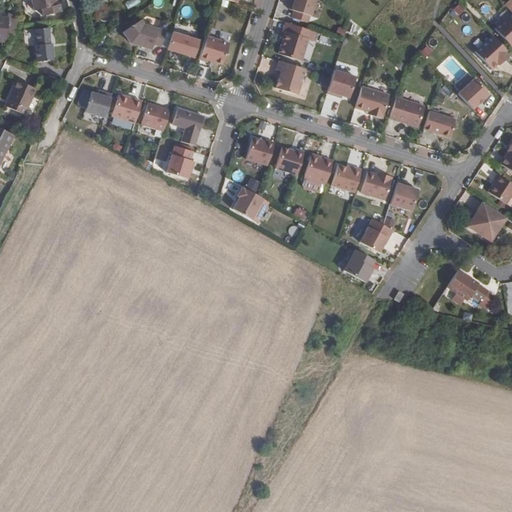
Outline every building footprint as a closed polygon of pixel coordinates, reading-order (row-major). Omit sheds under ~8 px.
[(49,14),(51,14),(63,11),(66,9),(63,2),(59,3),(58,0),(36,0),(39,9),(46,7),(49,14)] [(315,0),(292,0),(292,2),(293,2),(291,9),(295,11),(294,18),(309,23),(315,0)] [(459,3),(453,10),(460,15),(466,8),(459,3)] [(53,21),(65,19),(63,11),(51,14),(53,21)] [(0,36),(12,38),(14,33),(18,34),(23,27),(15,20),(15,15),(0,13),(0,36)] [(511,13),(495,29),(511,48),(511,47),(511,13)] [(131,41),(151,48),(153,43),(162,46),(167,31),(145,23),(142,18),(124,31),(131,41)] [(408,22),(397,19),(389,48),(400,51),(408,22)] [(56,43),(54,27),(42,29),(44,44),(42,45),(44,61),(60,59),(58,43),(56,43)] [(345,36),(347,29),(338,27),(336,34),(345,36)] [(200,39),(173,31),(167,48),(194,56),(200,39)] [(310,38),(289,32),(287,39),(284,38),(279,53),(302,60),(310,38)] [(207,35),(200,58),(208,60),(208,58),(223,63),(230,43),(207,35)] [(429,58),(440,41),(432,36),(421,52),(429,58)] [(490,70),(497,63),(502,59),(503,60),(508,54),(491,36),(473,52),(490,70)] [(451,59),(446,64),(454,73),(459,68),(451,59)] [(304,69),(278,61),(276,70),(280,71),(275,88),(296,94),(304,69)] [(335,69),(334,71),(328,92),(336,96),(337,93),(350,97),(356,76),(335,69)] [(457,93),(471,108),(487,94),(473,78),(457,93)] [(18,101),(15,107),(30,115),(42,88),(23,79),(14,99),(18,101)] [(362,86),(355,106),(368,110),(373,112),(373,115),(382,117),(389,95),(362,86)] [(85,111),(105,117),(112,94),(105,92),(104,96),(99,94),(91,92),(85,111)] [(111,116),(134,123),(141,100),(117,94),(111,116)] [(423,105),(401,98),(395,119),(417,126),(423,105)] [(163,131),(169,109),(146,103),(140,124),(163,131)] [(185,128),(181,142),(194,145),(203,116),(177,108),(172,124),(185,128)] [(454,119),(433,112),(427,129),(449,136),(454,119)] [(21,135),(0,123),(0,162),(5,165),(21,135)] [(242,161),(263,167),(271,145),(262,142),(262,144),(249,140),(242,161)] [(500,164),(511,172),(511,141),(507,149),(509,150),(506,154),(500,164)] [(192,151),(174,146),(166,172),(187,178),(190,167),(193,168),(195,160),(190,159),(192,151)] [(274,168),(296,175),(303,152),(295,149),(295,151),(281,147),(274,168)] [(302,177),(325,183),(332,161),(322,158),(321,162),(318,161),(317,159),(308,156),(302,177)] [(330,186),(353,193),(360,170),(346,166),(345,167),(337,164),(330,186)] [(233,170),(233,181),(243,180),(242,170),(233,170)] [(376,175),(366,172),(360,193),(384,200),(390,177),(376,174),(376,175)] [(511,192),(511,184),(496,174),(491,180),(493,182),(486,191),(505,203),(511,192)] [(258,185),(250,180),(245,188),(254,193),(258,185)] [(405,184),(396,181),(389,205),(412,212),(418,191),(404,187),(405,184)] [(262,198),(241,187),(236,196),(238,197),(231,208),(250,220),(262,198)] [(487,246),(506,217),(482,201),(477,209),(472,217),(463,230),(487,246)] [(293,215),(303,220),(307,212),(297,208),(293,215)] [(386,238),(390,230),(370,219),(357,242),(376,252),(384,238),(386,238)] [(292,225),(288,232),(295,236),(299,229),(292,225)] [(370,267),(373,261),(354,250),(347,264),(344,265),(342,268),(343,271),(364,283),(372,269),(370,267)] [(460,267),(449,284),(469,297),(473,292),(483,299),(490,289),(480,282),(480,281),(460,267)]
